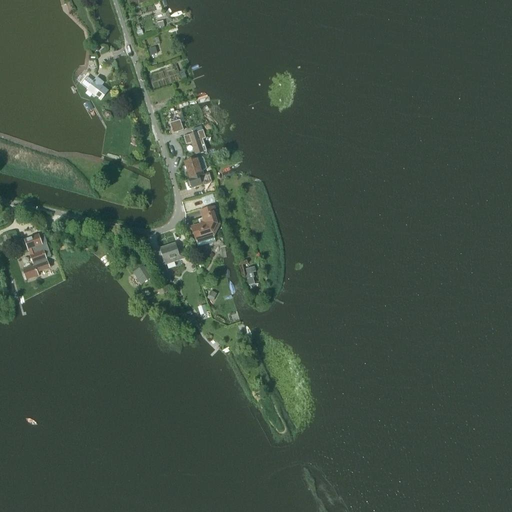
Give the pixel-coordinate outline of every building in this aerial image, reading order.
[(163,22),(154,24),(156,30),(164,28),(163,22)] [(101,100),(107,92),(94,82),(92,84),(93,84),(88,90),(101,100)] [(183,131),(180,121),(169,124),(172,134),(183,131)] [(204,153),(200,141),(206,139),(203,131),(183,137),(186,146),(191,144),(195,156),(204,153)] [(190,180),(203,176),(197,159),(185,163),(190,180)] [(191,190),(212,183),(209,174),(203,176),(190,180),(188,181),(191,189),(191,190)] [(213,208),(202,212),(204,218),(198,220),(200,227),(192,229),(195,240),(197,245),(209,241),(208,236),(213,235),(218,225),(213,208)] [(12,242),(9,235),(1,237),(4,245),(12,242)] [(46,244),(42,246),(38,236),(25,241),(24,241),(29,252),(31,251),(33,255),(30,256),(29,256),(33,266),(22,270),(26,281),(38,277),(37,274),(49,269),(45,259),(50,257),(48,252),(46,244)] [(179,256),(175,244),(159,249),(160,251),(154,253),(159,268),(185,259),(184,254),(179,256)] [(141,285),(151,279),(143,267),(133,274),(141,285)] [(247,280),(249,286),(254,285),(253,282),(254,282),(252,273),(255,272),(254,268),(246,270),(248,280),(247,280)] [(161,289),(164,294),(170,290),(167,285),(161,289)]
